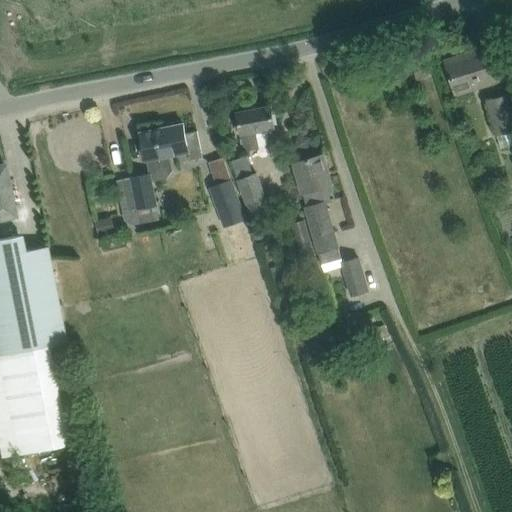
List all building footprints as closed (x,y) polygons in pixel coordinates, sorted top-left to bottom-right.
[(494,45),(446,60),(456,94),(504,79),(494,45)] [(425,62),(412,67),(417,81),(430,76),(425,62)] [(493,98),(486,100),(498,135),(500,134),(511,130),(511,91),(508,93),(506,94),(503,86),(490,90),(493,98)] [(237,112),(245,150),(268,146),(264,130),(275,128),(271,105),(237,112)] [(190,160),(203,157),(198,131),(186,133),(184,123),(140,132),(146,160),(147,160),(150,173),(120,179),(128,221),(132,224),(160,219),(152,180),(162,176),(167,171),(170,162),(170,155),(189,151),(190,160)] [(298,134),(295,146),(308,150),(311,137),(298,134)] [(335,199),(323,154),(294,163),(300,182),(307,206),(306,207),(325,271),(343,265),(352,296),(371,291),(360,257),(343,262),(325,202),(335,199)] [(224,156),(208,161),(217,184),(209,187),(224,226),(247,218),(224,156)] [(0,219),(16,216),(5,164),(0,165),(0,219)] [(272,209),(258,171),(236,178),(251,216),(272,209)] [(106,217),(95,220),(99,234),(100,236),(110,233),(106,217)] [(304,265),(317,262),(305,218),(293,223),(304,265)] [(242,225),(247,253),(258,252),(254,223),(242,225)] [(23,235),(9,238),(0,239),(0,453),(1,457),(69,443),(49,346),(67,342),(47,244),(26,249),(23,235)] [(345,326),(332,331),(337,345),(350,340),(345,326)]
